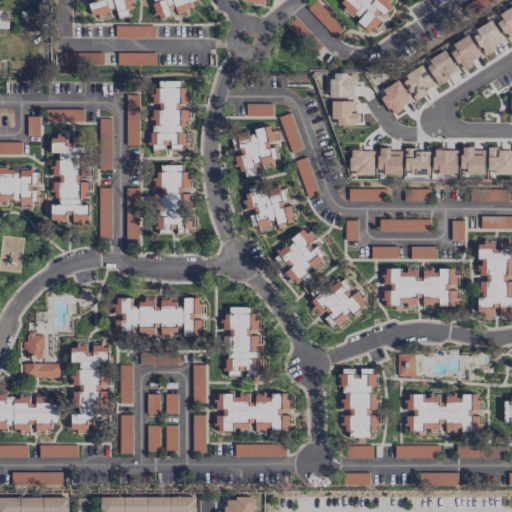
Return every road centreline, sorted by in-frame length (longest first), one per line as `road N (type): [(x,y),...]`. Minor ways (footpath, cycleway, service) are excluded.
road 1 (residential): [(240,27),(222,0),(63,45),(234,43)]
road 2 (residential): [(457,0),(377,52),(353,56),(322,37),(294,0)]
road 3 (residential): [(511,130),(431,123),(443,103),(511,59)]
